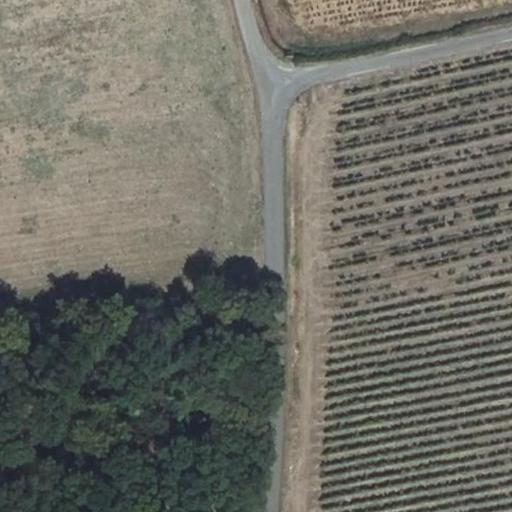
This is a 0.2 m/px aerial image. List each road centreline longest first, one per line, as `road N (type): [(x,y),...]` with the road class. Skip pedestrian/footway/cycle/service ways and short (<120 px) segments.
road 1 (track): [(265,511),(274,430),(273,137),(268,85),(243,0)]
road 2 (unclassified): [(511,33),(268,85)]
